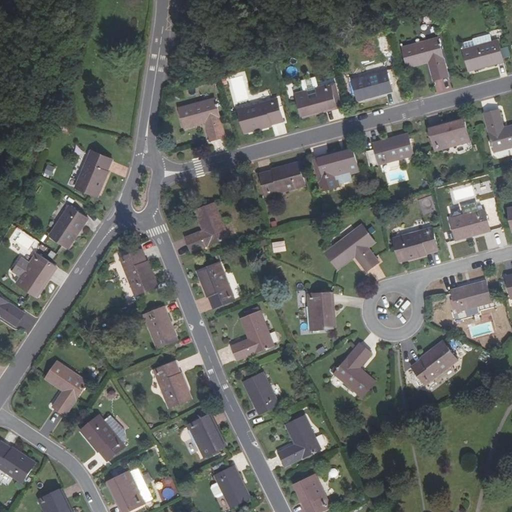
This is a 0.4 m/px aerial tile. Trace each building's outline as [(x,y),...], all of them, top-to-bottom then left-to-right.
[(386,35),(377,37),(379,51),(388,49),(386,35)] [(448,76),(438,38),(401,47),(407,67),(429,61),(434,80),(448,76)] [(504,62),(498,41),(463,50),(469,71),(504,62)] [(393,91),(387,69),(352,80),(358,101),(393,91)] [(433,81),(436,94),(452,90),(449,77),(433,81)] [(295,93),(300,113),(323,107),(323,109),(336,106),(335,101),(340,100),(335,82),(295,93)] [(225,136),(215,97),(178,108),(184,127),(205,121),(210,140),(225,136)] [(283,120),(277,98),(238,109),(244,131),(283,120)] [(342,107),(340,100),(335,101),(336,106),(323,109),(323,107),(300,113),(302,118),(342,107)] [(511,125),(504,128),(499,109),(483,114),(495,152),(511,147),(511,125)] [(442,125),(443,128),(465,122),(464,119),(442,125)] [(442,125),(429,129),(436,151),(470,141),(465,122),(443,128),(442,125)] [(414,156),(408,135),(373,144),(379,165),(414,156)] [(317,157),(318,159),(331,156),(331,158),(354,152),(352,147),(317,157)] [(112,158),(91,149),(75,187),(96,195),(112,158)] [(331,156),(318,159),(319,163),(314,165),(322,193),(339,188),(337,178),(359,172),(354,152),(331,158),(331,156)] [(47,164),(44,175),(52,177),(56,167),(47,164)] [(306,186),(299,164),(260,175),(266,196),(306,186)] [(196,210),(204,231),(186,238),(191,252),(229,237),(214,203),(196,210)] [(88,217),(70,205),(49,236),(67,248),(88,217)] [(490,229),(485,209),(449,218),(455,239),(490,229)] [(439,250),(433,227),(394,238),(400,260),(439,250)] [(376,263),(352,231),(322,254),(335,271),(353,257),(364,272),(376,263)] [(273,242),(274,253),(287,251),(285,240),(273,242)] [(156,287),(141,249),(119,258),(135,295),(156,287)] [(23,270),(33,257),(31,256),(24,251),(15,265),(23,270)] [(15,283),(32,295),(45,275),(47,277),(55,266),(35,253),(33,256),(33,257),(23,270),(15,283)] [(235,300),(220,262),(198,271),(213,308),(235,300)] [(34,296),(47,277),(45,275),(32,295),(34,296)] [(491,302),(485,281),(451,291),(457,312),(491,302)] [(331,291),(308,293),(311,329),(331,328),(329,305),(332,305),(331,291)] [(23,314),(0,298),(0,315),(15,326),(23,314)] [(246,340),(228,347),(234,361),(271,345),(254,305),(243,310),(245,315),(241,317),(236,319),(246,340)] [(177,340),(164,306),(143,314),(157,348),(177,340)] [(458,359),(444,341),(412,366),(427,384),(458,359)] [(370,356),(359,344),(330,372),(356,399),(371,385),(356,369),(370,356)] [(43,378),(62,390),(51,406),(64,414),(86,381),(55,361),(43,378)] [(190,399),(175,362),(154,370),(169,408),(190,399)] [(410,367),(403,373),(418,391),(425,385),(410,367)] [(282,404),(266,372),(246,381),(262,414),(282,404)] [(208,414),(186,424),(202,457),(221,448),(210,427),(213,426),(208,414)] [(124,445),(97,415),(80,430),(106,460),(124,445)] [(286,425),(295,445),(278,453),(284,467),(321,449),(304,416),(286,425)] [(213,426),(210,427),(221,448),(223,447),(213,426)] [(34,464),(0,441),(0,469),(21,483),(34,464)] [(213,476),(229,508),(249,499),(233,466),(213,476)] [(128,471),(111,480),(121,501),(118,502),(123,511),(128,511),(145,504),(128,471)] [(315,475),(297,484),(307,504),(304,505),(307,511),(320,511),(331,507),(315,475)] [(108,481),(118,502),(121,501),(111,480),(108,481)] [(294,485),(304,505),(307,504),(297,484),(294,485)] [(57,489),(37,500),(43,511),(65,511),(61,503),(64,502),(57,489)] [(69,511),(64,502),(61,503),(65,511),(69,511)]
